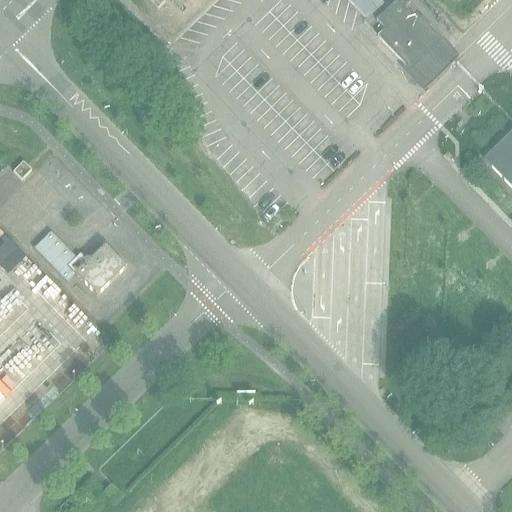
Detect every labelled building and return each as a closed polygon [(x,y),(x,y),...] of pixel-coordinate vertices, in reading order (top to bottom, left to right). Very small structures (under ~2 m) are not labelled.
[(345,0),(366,21),(383,4),(378,0),(345,0)] [(384,30),(377,37),(406,67),(401,71),(423,93),(459,57),(421,19),(417,23),(396,1),(376,21),(384,30)] [(511,131),(483,160),(511,189),(511,131)] [(21,181),(30,173),(31,171),(29,170),(26,166),(23,163),(14,171),(13,173),(21,181)] [(96,298),(126,269),(105,247),(87,263),(80,255),(67,268),(96,298)] [(113,504),(121,497),(110,485),(102,493),(113,504)]
